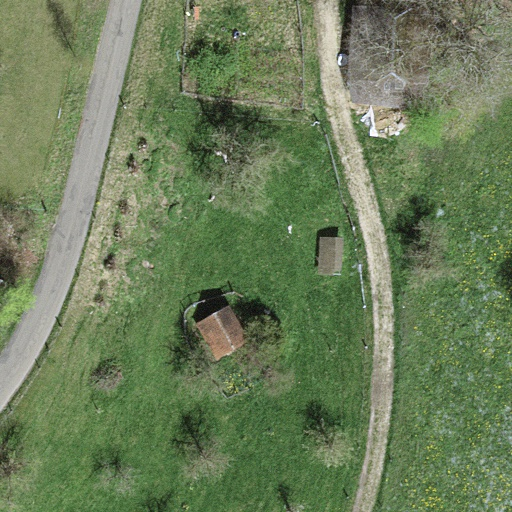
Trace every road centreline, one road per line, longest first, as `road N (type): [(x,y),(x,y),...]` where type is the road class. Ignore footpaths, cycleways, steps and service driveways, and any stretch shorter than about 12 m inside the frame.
road 1 (track): [(328,0),(337,104),(382,261),(390,335),(367,511)]
road 2 (unclassified): [(125,0),(51,288),(0,385)]
